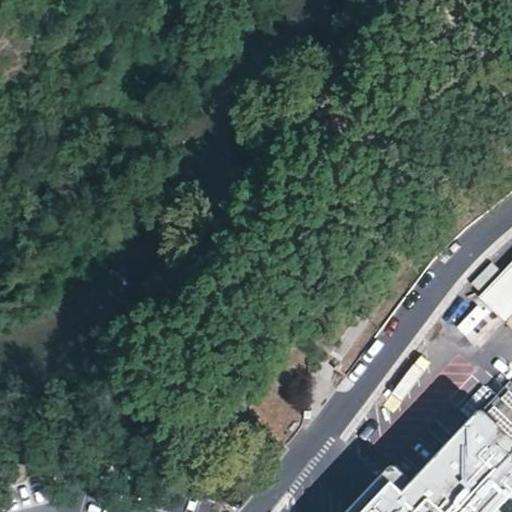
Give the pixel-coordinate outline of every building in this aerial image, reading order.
[(511,258),(477,292),(504,319),(511,311),(511,258)] [(456,325),(478,345),(502,318),(480,299),(456,325)] [(478,511),(505,484),(508,476),(494,462),(511,442),(511,380),(475,418),(498,442),(478,464),(463,450),(405,511),(478,511)] [(405,511),(463,450),(452,440),(398,498),(403,503),(394,511),(405,511)] [(511,491),(505,484),(478,511),(499,511),(511,498),(511,491)]
